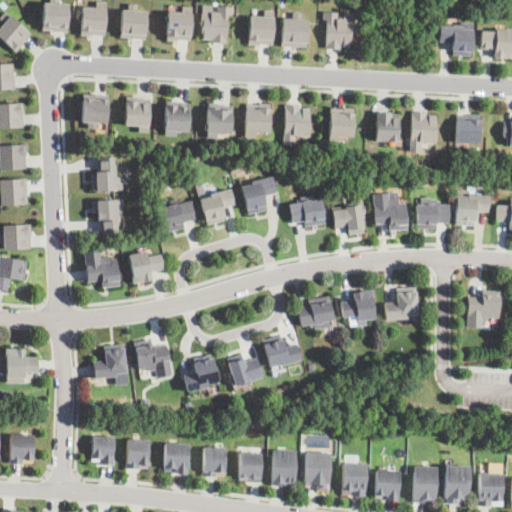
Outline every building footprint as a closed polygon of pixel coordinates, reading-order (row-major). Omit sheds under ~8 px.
[(43,0),(41,29),(67,31),(68,2),(59,2),(59,0),(49,0),(49,1),(43,0)] [(81,4),(79,34),(104,35),(106,0),(96,0),(96,6),(81,4)] [(121,8),(120,36),(145,38),(147,9),(137,9),(137,3),(127,3),(127,8),(121,8)] [(201,3),(200,39),(225,40),(226,13),(230,13),(231,5),(201,3)] [(167,9),(166,39),(177,40),(177,38),(190,38),(191,5),(182,5),(182,10),(167,9)] [(0,24),(0,37),(15,51),(31,33),(5,9),(0,14),(0,18),(3,21),(0,24)] [(249,14),(248,44),(272,45),(273,10),(259,9),(259,15),(249,14)] [(322,10),(352,12),(350,46),(340,45),(339,48),(325,47),(327,19),(322,19),(322,10)] [(283,11),(280,45),(306,47),(308,18),(301,17),(302,12),(283,11)] [(472,22),(470,51),(469,51),(469,55),(452,54),(452,50),(451,50),(451,41),(438,41),(439,24),(459,25),(460,21),(472,22)] [(511,28),(511,46),(511,50),(511,51),(511,57),(493,56),(493,49),(480,48),(481,29),(494,30),(495,27),(511,28)] [(0,62),(13,62),(14,88),(0,88),(0,62)] [(108,94),(106,114),(108,114),(108,118),(106,118),(106,122),(97,122),(96,128),(86,127),(87,121),(80,121),(82,98),(83,97),(83,93),(108,94)] [(148,132),(138,131),(138,125),(124,124),(125,95),(136,96),(136,97),(149,98),(148,132)] [(189,102),(188,130),(180,130),(180,131),(174,131),(174,135),(164,134),(164,129),(163,129),(164,100),(175,100),(175,101),(189,102)] [(0,127),(22,127),(22,101),(0,101),(0,127)] [(230,104),(229,132),(222,132),(222,134),(216,133),(216,137),(206,137),(207,106),(209,106),(209,102),(217,103),(217,104),(230,104)] [(270,103),(268,121),(270,121),(270,126),(269,126),(268,132),(254,131),(254,138),(243,137),(245,107),(248,108),(249,103),(259,103),(259,102),(270,103)] [(309,135),(300,135),(300,136),(293,135),(293,144),(282,144),(284,103),(300,104),(299,107),(309,107),(308,120),(309,120),(309,135)] [(353,107),(352,136),(338,135),(338,142),(328,141),(329,112),(330,112),(330,107),(342,108),(342,107),(353,107)] [(436,127),(435,142),(419,141),(419,151),(409,150),(410,110),(426,111),(426,113),(435,114),(434,127),(436,127)] [(397,113),(397,131),(398,131),(398,136),(397,135),(396,141),(374,139),(376,111),(390,111),(390,112),(397,113)] [(479,114),(477,142),(455,142),(455,114),(469,115),(469,113),(479,114)] [(511,145),(510,145),(510,144),(508,144),(508,136),(502,135),(503,120),(511,120),(511,145)] [(8,143),(8,144),(26,143),(26,154),(25,154),(26,167),(21,167),(21,168),(0,168),(0,144),(3,144),(3,143),(8,143)] [(90,172),(91,191),(122,188),(121,176),(116,176),(114,155),(98,156),(99,171),(90,172)] [(271,176),(275,192),(263,195),(266,204),(264,204),(265,209),(247,214),(240,185),(251,182),(250,178),(257,176),(258,179),(271,176)] [(0,178),(6,177),(6,179),(26,178),(27,191),(23,192),(23,203),(0,203),(0,178)] [(197,194),(195,184),(202,182),(204,192),(197,194)] [(206,224),(199,198),(210,195),(209,193),(230,187),(234,204),(223,206),(225,214),(222,215),(223,220),(206,224)] [(488,195),(487,213),(474,212),(473,225),(454,224),(456,190),(472,191),(472,194),(488,195)] [(388,193),(388,200),(397,200),(397,203),(404,203),(405,230),(389,231),(389,223),(373,224),(372,194),(388,193)] [(306,195),(307,199),(310,198),(310,200),(321,198),(325,222),(304,226),(303,220),(291,222),(288,204),(296,202),(296,199),(300,199),(300,196),(306,195)] [(90,199),(91,212),(97,212),(97,219),(102,219),(102,233),(117,232),(115,198),(90,199)] [(176,198),(177,200),(181,199),(181,201),(190,199),(195,218),(182,221),(183,227),(164,232),(158,208),(168,205),(168,204),(170,204),(169,200),(176,198)] [(434,200),(434,205),(448,204),(448,223),(435,223),(435,229),(415,229),(415,205),(429,205),(429,200),(434,200)] [(511,201),(511,230),(508,230),(508,222),(496,221),(497,206),(509,206),(509,201),(511,201)] [(353,204),(353,206),(361,205),(361,209),(364,209),(364,213),(362,214),(363,233),(348,234),(348,227),(334,228),(332,208),(344,207),(344,205),(353,204)] [(12,223),(12,224),(26,223),(26,224),(30,224),(31,234),(30,234),(30,247),(3,248),(3,242),(0,242),(0,232),(3,232),(2,224),(7,224),(7,223),(12,223)] [(100,256),(109,255),(110,258),(118,257),(120,279),(119,279),(119,284),(102,287),(101,279),(87,281),(83,250),(99,248),(100,256)] [(146,250),(147,255),(160,253),(163,268),(149,271),(151,279),(134,282),(130,262),(128,262),(127,258),(130,258),(129,254),(146,250)] [(0,256),(26,260),(23,278),(16,277),(16,278),(10,277),(8,290),(0,288),(0,256)] [(406,319),(385,320),(384,303),(396,303),(396,289),(415,288),(416,316),(406,316),(406,319)] [(371,291),(374,319),(357,321),(356,316),(341,317),(340,302),(353,301),(352,292),(359,291),(359,292),(371,291)] [(499,291),(499,318),(487,318),(487,320),(482,320),(482,328),(466,327),(467,297),(481,298),(482,291),(499,291)] [(328,321),(328,322),(325,322),(324,321),(323,321),(324,327),(314,329),(313,327),(310,327),(309,325),(300,326),(297,308),(309,306),(308,300),(328,297),(332,320),(328,321)] [(279,334),(280,338),(285,337),(287,345),(297,342),(301,360),(280,365),(280,362),(269,365),(262,338),(279,334)] [(153,345),(167,343),(170,359),(169,359),(171,373),(156,376),(155,369),(146,371),(145,367),(139,368),(137,355),(135,356),(134,351),(136,351),(134,341),(152,338),(153,345)] [(25,348),(25,356),(39,356),(39,371),(24,371),(24,377),(23,377),(23,382),(5,382),(5,348),(25,348)] [(116,376),(94,378),(92,362),(105,360),(104,351),(123,349),(126,373),(116,374),(116,376)] [(353,362),(347,362),(345,353),(351,352),(353,362)] [(208,387),(199,389),(199,387),(187,391),(182,375),(195,371),(193,362),(194,362),(193,358),(210,353),(217,380),(207,383),(208,387)] [(241,353),(243,359),(245,358),(246,361),(256,356),(263,374),(250,380),(251,382),(242,386),(241,383),(233,386),(229,378),(230,377),(229,373),(232,372),(227,358),(241,353)] [(149,398),(149,407),(141,407),(141,398),(149,398)] [(192,409),(186,410),(184,402),(190,401),(192,409)] [(34,434),(33,458),(22,458),(22,462),(9,462),(10,433),(34,434)] [(115,434),(113,465),(100,464),(100,461),(91,461),(93,435),(105,435),(105,434),(115,434)] [(141,437),(141,439),(150,439),(149,464),(148,464),(148,468),(126,468),(127,438),(133,439),(133,437),(141,437)] [(188,443),(188,472),(175,472),(175,471),(163,470),(164,442),(188,443)] [(224,446),(225,447),(223,475),(201,475),(203,446),(217,447),(218,446),(224,446)] [(294,483),(292,482),(292,485),(270,484),(271,449),(295,449),(294,483)] [(261,452),(261,477),(259,477),(259,482),(247,481),(247,479),(238,479),(239,451),(261,452)] [(329,483),(328,491),(315,490),(315,485),(304,484),(305,451),(329,452),(328,483),(329,483)] [(351,461),(351,463),(356,463),(356,461),(360,461),(360,462),(366,462),(365,490),(363,490),(363,496),(350,495),(350,493),(341,493),(342,462),(344,462),(344,460),(351,461)] [(469,465),(468,497),(464,497),(463,501),(458,501),(458,504),(443,503),(444,464),(469,465)] [(437,466),(435,501),(411,501),(413,465),(437,466)] [(397,500),(384,500),(384,498),(373,497),(374,469),(398,470),(397,500)] [(487,471),(487,472),(493,473),(493,471),(500,471),(500,472),(504,473),(503,505),(477,505),(478,472),(482,472),(482,471),(487,471)]
